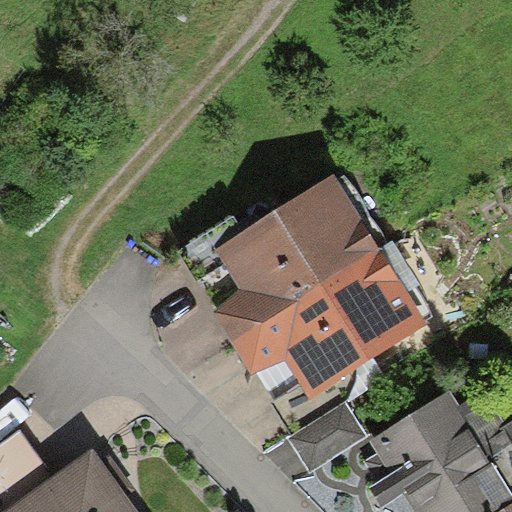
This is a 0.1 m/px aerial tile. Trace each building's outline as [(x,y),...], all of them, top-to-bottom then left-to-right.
[(241,274),(206,297),(248,361),(279,341),(303,379),(417,306),(318,154),(227,213),(209,225),(227,252),(241,274)] [(190,278),(227,252),(209,225),(227,213),(220,202),(164,241),(190,278)] [(438,377),(362,427),(383,458),(364,470),(380,496),(396,485),(413,511),(486,511),(493,508),(484,495),(511,476),(511,444),(500,426),(479,440),(438,377)] [(332,392),(279,426),(305,468),(359,434),(332,392)] [(126,511),(75,443),(0,498),(0,511),(126,511)] [(493,508),(486,511),(511,511),(511,476),(484,495),(493,508)]
